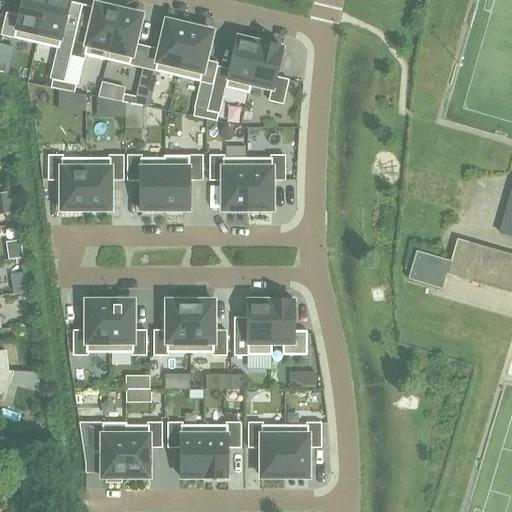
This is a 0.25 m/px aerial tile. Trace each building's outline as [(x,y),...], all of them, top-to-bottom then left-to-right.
[(36,44),(46,0),(22,0),(13,39),(36,44)] [(46,0),(36,44),(59,49),(70,0),(46,0)] [(85,56),(107,61),(119,10),(96,5),(89,32),(77,29),(70,56),(84,60),(85,56)] [(142,16),(119,10),(107,61),(142,69),(147,47),(135,44),(142,16)] [(155,72),(178,77),(190,27),(167,22),(160,50),(147,47),(142,69),(155,72)] [(190,27),(178,77),(200,83),(212,32),(190,27)] [(237,38),(225,89),(249,94),(251,85),(250,85),(260,43),(237,38)] [(250,85),(251,85),(272,90),(269,101),(283,105),(289,81),(276,78),(283,49),(260,43),(250,85)] [(63,91),(64,83),(52,80),(51,88),(63,91)] [(64,83),(63,91),(75,93),(76,85),(64,83)] [(136,97),(134,105),(143,107),(146,107),(149,108),(152,92),(138,89),(136,97)] [(134,105),(136,97),(124,95),(122,103),(134,105)] [(205,119),(207,111),(195,109),(193,117),(205,119)] [(207,111),(205,119),(217,122),(218,114),(207,111)] [(86,211),(86,159),(63,159),(63,156),(49,156),(49,181),(61,181),(61,211),(86,211)] [(86,159),(86,211),(111,211),(111,181),(124,181),(124,156),(110,156),(110,159),(86,159)] [(140,211),(165,211),(165,159),(164,159),(142,159),(142,156),(128,156),(128,181),(140,181),(140,211)] [(164,156),(164,159),(165,159),(165,211),(190,211),(190,181),(202,181),(202,156),(164,156)] [(247,211),(248,159),(224,159),(224,156),(210,156),(210,181),(223,181),(223,211),(247,211)] [(248,159),(247,211),(272,211),(272,181),(285,181),(285,157),(271,157),(271,159),(248,159)] [(511,190),(500,233),(511,236),(511,190)] [(511,255),(457,240),(451,262),(416,252),(408,280),(442,290),(447,275),(511,293),(511,255)] [(110,302),(110,354),(132,354),(132,356),(146,356),(146,331),(134,331),(134,302),(130,302),(130,297),(117,297),(117,302),(110,302)] [(110,354),(110,302),(86,302),(86,331),(74,331),(74,356),(88,356),(88,354),(110,354)] [(190,354),(190,302),(167,302),(167,331),(154,331),(154,356),(168,356),(168,353),(190,354)] [(190,302),(190,354),(212,354),(212,356),(227,356),(227,332),(214,331),(214,302),(190,302)] [(271,344),(271,302),(247,302),(247,331),(235,331),(234,356),(272,356),(272,344),(271,344)] [(295,302),(271,302),(271,344),(272,344),(283,344),(283,356),(307,356),(307,332),(294,332),(295,302)] [(0,371),(9,372),(5,350),(0,351),(0,371)] [(0,371),(0,401),(6,399),(14,372),(9,372),(0,371)] [(305,373),(305,388),(316,388),(316,373),(305,373)] [(145,391),(127,391),(127,403),(151,403),(151,391),(145,391)] [(122,478),(126,478),(126,426),(127,426),(127,423),(90,424),(90,448),(102,448),(102,478),(106,478),(106,483),(122,483),(122,478)] [(204,478),(204,426),(182,426),(182,423),(168,423),(168,448),(181,448),(181,478),(204,478)] [(126,426),(126,478),(149,478),(149,448),(162,448),(162,424),(148,424),(148,426),(127,426),(126,426)] [(226,426),(204,426),(204,478),(228,478),(228,448),(241,448),(241,424),(226,424),(226,426)] [(261,478),(285,478),(285,426),(263,426),(263,424),(248,424),(249,448),(261,448),(261,478)] [(307,426),(285,426),(285,478),(308,478),(308,448),(321,448),(321,424),(307,424),(307,426)]
